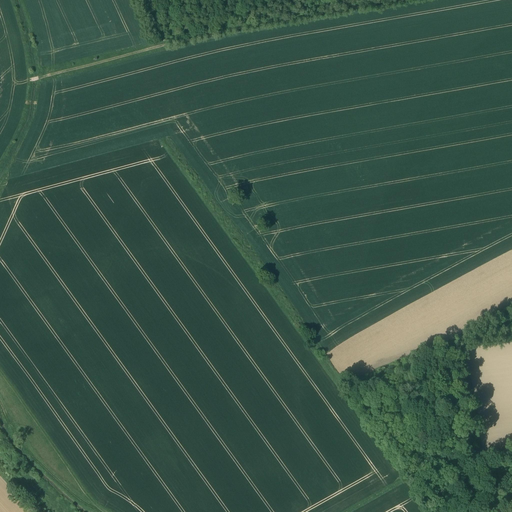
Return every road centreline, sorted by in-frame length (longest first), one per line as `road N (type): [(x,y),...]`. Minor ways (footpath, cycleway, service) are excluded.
road 1 (track): [(398,0),(241,29),(31,83)]
road 2 (track): [(350,379),(436,351),(511,310)]
